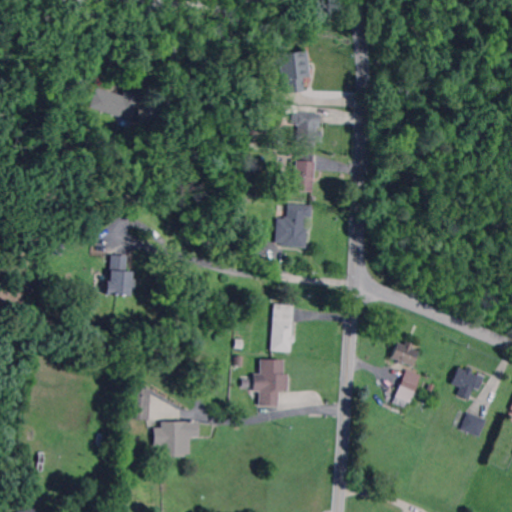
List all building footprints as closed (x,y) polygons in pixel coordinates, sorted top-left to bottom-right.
[(284,94),(282,80),(280,62),(279,57),(279,55),(307,51),(308,63),(309,66),(310,77),(307,78),(302,78),(304,92),(299,92),(284,94)] [(124,96),(126,91),(143,96),(142,101),(136,120),(135,121),(92,107),(98,87),(124,96)] [(320,142),(317,142),(317,147),(299,146),(300,126),(294,125),(295,112),(317,114),(319,114),(319,122),(318,132),(321,132),(320,136),(320,137),(320,138),(320,142)] [(314,170),(313,179),(313,180),(313,181),(313,192),(294,192),(295,174),(292,174),(291,174),(291,160),(297,160),(297,157),(290,157),(290,152),(314,155),(314,156),(314,170)] [(311,218),(305,218),(304,229),(308,229),(306,249),(282,246),(282,244),(280,244),(278,244),(277,244),(274,244),(275,239),(277,209),(278,204),(312,207),(312,212),(311,218)] [(63,255),(45,254),(46,236),(64,237),(63,255)] [(262,257),(242,256),(243,237),(263,239),(263,243),(262,255),(262,257)] [(136,289),(131,289),(131,295),(107,294),(108,280),(110,281),(112,255),(112,254),(127,255),(128,255),(127,271),(130,271),(132,271),(132,278),(133,278),(137,279),(136,289)] [(292,352),(272,350),(275,304),(295,306),(295,310),(294,317),(292,352)] [(413,349),(419,351),(413,366),(405,363),(396,360),(392,358),(398,343),(405,345),(406,341),(408,342),(409,343),(410,343),(415,345),(413,349)] [(260,408),(260,391),(253,391),(254,374),(260,374),(260,360),(283,360),(283,374),(287,374),(287,392),(278,392),(278,407),(260,408)] [(472,371),(471,373),(476,376),(477,374),(482,376),(484,377),(479,391),(477,390),(473,389),(470,394),(468,400),(457,395),(460,388),(451,385),(457,368),(465,370),(466,367),(468,368),(470,369),(472,370),(472,371)] [(411,402),(409,402),(398,397),(397,397),(405,376),(408,369),(422,375),(411,402)] [(148,421),(145,421),(129,420),(130,407),(131,388),(150,389),(150,394),(149,408),(148,421)] [(479,438),(460,429),(467,412),(483,419),(487,421),(479,438)] [(189,455),(187,455),(184,455),(184,457),(174,457),(160,458),(160,446),(153,446),(153,433),(153,428),(157,428),(160,428),(160,425),(160,422),(174,422),(177,422),(184,422),(197,422),(197,423),(198,436),(198,438),(194,438),(192,438),(189,439),(189,455)] [(16,511),(16,508),(32,505),(31,503),(38,502),(39,509),(37,509),(37,511),(16,511)]
